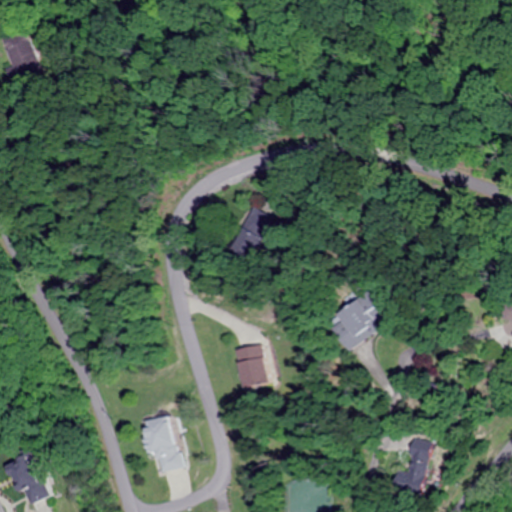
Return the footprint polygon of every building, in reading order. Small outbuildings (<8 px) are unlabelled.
[(255,252),(272,216),(253,206),(235,242),(255,252)] [(357,342),(375,321),(348,297),(330,318),(357,342)] [(269,383),(264,353),(250,355),(249,347),(238,349),(245,388),(269,383)] [(187,467),(182,446),(168,450),(170,459),(165,460),(167,471),(187,467)] [(429,470),(426,447),(407,449),(410,473),(429,470)]
